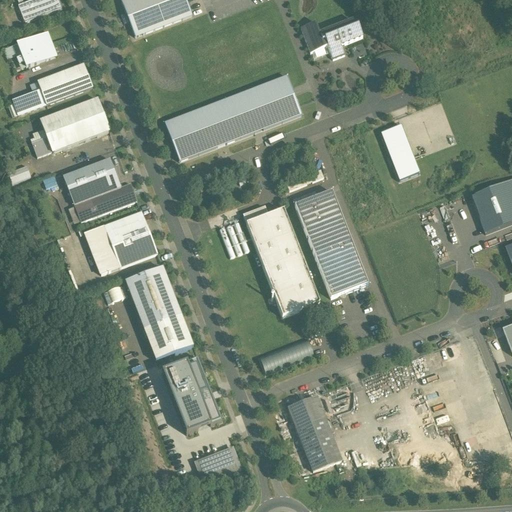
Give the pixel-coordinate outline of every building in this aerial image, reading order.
[(56,0),(40,0),(18,9),(24,26),(61,11),(56,0)] [(184,0),(125,0),(120,2),(135,40),(192,18),(184,0)] [(352,22),(319,35),(315,25),(300,30),(310,56),(327,49),(332,62),(344,58),(340,48),(362,40),(358,28),(355,29),(352,22)] [(47,36),(28,43),(38,67),(56,59),(47,36)] [(38,67),(28,43),(12,50),(19,68),(24,66),(26,71),(38,67)] [(83,68),(37,86),(40,94),(46,109),(92,91),(83,68)] [(286,80),(164,127),(179,165),(301,118),(286,80)] [(40,94),(12,105),(18,120),(46,109),(40,94)] [(30,143),(38,162),(110,134),(97,102),(39,125),(43,134),(32,138),(34,142),(30,143)] [(400,128),(380,137),(399,183),(419,175),(400,128)] [(63,181),(74,210),(91,204),(120,192),(109,164),(63,181)] [(53,180),(43,185),(46,193),(57,189),(53,180)] [(511,184),(473,200),(487,236),(511,226),(511,184)] [(120,192),(91,204),(97,220),(136,205),(130,189),(120,192)] [(332,194),(294,209),(330,302),(368,287),(332,194)] [(91,204),(74,210),(80,227),(97,220),(91,204)] [(283,213),(246,227),(282,321),(319,306),(283,213)] [(141,216),(103,231),(120,272),(157,258),(141,216)] [(120,272),(103,231),(85,238),(101,279),(120,272)] [(162,272),(125,287),(143,335),(181,320),(162,272)] [(181,320),(143,335),(156,366),(193,351),(181,320)] [(511,329),(503,333),(511,356),(511,329)] [(162,375),(186,439),(221,426),(197,362),(162,375)] [(341,465),(316,401),(288,412),(313,475),(341,465)] [(232,453),(197,467),(203,484),(243,480),(232,453)]
